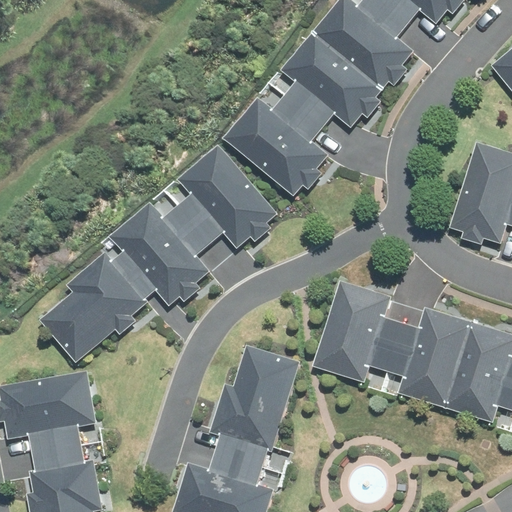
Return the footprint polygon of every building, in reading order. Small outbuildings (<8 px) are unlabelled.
[(444,31),(470,0),(378,0),(368,13),(352,0),(349,0),(286,74),(303,89),(281,114),(264,100),(229,141),(299,201),(334,161),(320,149),(343,122),(357,133),(423,56),(407,43),(428,18),(444,31)] [(511,60),(502,68),(511,80),(511,60)] [(511,155),(487,147),(460,230),(507,245),(511,229),(511,155)] [(251,253),(290,219),(228,148),(189,182),(201,195),(174,218),(163,204),(120,241),(131,253),(121,262),(114,255),(78,286),(84,294),(51,322),(86,362),(166,294),(177,307),(218,272),(205,257),(233,232),(251,253)] [(401,299),(345,282),(317,369),(372,386),(379,365),(413,376),(407,397),(502,427),(509,405),(511,406),(511,333),(432,309),(426,329),(395,319),(401,299)] [(200,468),(186,511),(277,511),(283,495),(264,490),(275,453),(282,455),(310,365),(251,348),(238,389),(233,388),(220,430),(231,433),(218,474),(200,468)] [(104,425),(95,375),(9,391),(18,439),(37,436),(44,473),(37,474),(43,511),(110,511),(112,511),(104,468),(93,471),(85,428),(104,425)]
